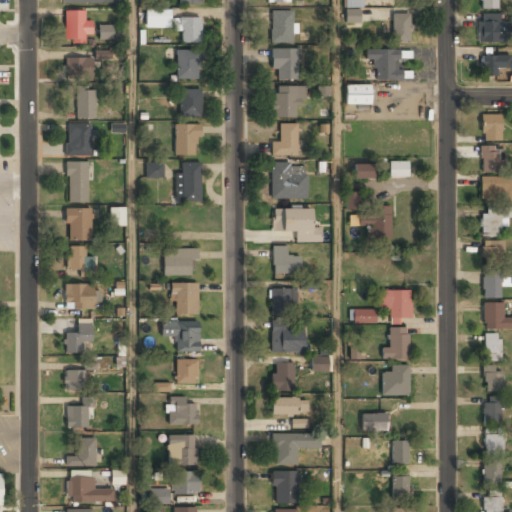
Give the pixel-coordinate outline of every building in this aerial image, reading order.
[(345,0),(345,7),(362,8),(362,0),(345,0)] [(497,8),(497,0),(480,0),(480,8),(497,8)] [(359,23),(359,8),(344,8),(344,23),(359,23)] [(170,27),(170,9),(145,9),(145,27),(170,27)] [(84,10),(63,10),(63,42),(85,42),(85,34),(92,34),(92,21),(84,21),(84,10)] [(270,42),(292,42),(292,10),(270,10),(270,42)] [(409,13),(392,13),(392,42),(409,42),(409,13)] [(477,40),(507,41),(507,22),(495,21),(495,15),(484,15),(484,21),(477,21),(477,40)] [(179,43),(200,43),(200,18),(179,18),(179,43)] [(98,25),(98,39),(113,39),(113,24),(98,25)] [(277,68),(277,80),(296,80),(296,49),(269,49),(269,68),(277,68)] [(365,60),(373,60),(373,78),(398,78),(398,49),(365,49),(365,60)] [(175,78),(197,78),(197,50),(175,50),(175,78)] [(497,76),(497,67),(508,67),(508,55),(480,55),(480,76),(497,76)] [(64,58),(64,79),(93,79),(93,58),(64,58)] [(370,83),(345,83),(345,103),(370,103),(370,83)] [(294,118),(294,102),(303,102),(303,87),(273,86),(272,118),(294,118)] [(177,89),(177,117),(200,117),(200,89),(177,89)] [(74,118),(93,118),(93,91),(74,91),(74,118)] [(500,140),(500,114),(480,114),(480,140),(500,140)] [(296,123),(278,123),(278,141),(269,141),(269,156),(296,156),(296,123)] [(90,156),(90,124),(65,124),(65,156),(90,156)] [(173,154),(198,154),(198,124),(173,124),(173,154)] [(479,146),(479,171),(500,171),(500,145),(479,146)] [(66,203),(86,203),(86,161),(66,161),(66,203)] [(180,172),(175,172),(175,201),(200,201),(200,161),(180,161),(180,172)] [(407,176),(407,161),(387,161),(387,176),(407,176)] [(163,177),(162,162),(145,162),(145,178),(163,177)] [(305,163),(269,163),(269,198),(305,198),(305,163)] [(371,177),(371,163),(352,163),(352,177),(371,177)] [(511,177),(478,177),(478,200),(511,200),(511,177)] [(355,208),(355,192),(346,192),(346,208),(355,208)] [(349,215),(349,226),(368,226),(368,239),(390,239),(390,206),(369,205),(369,215),(349,215)] [(124,207),(109,208),(109,225),(124,224),(124,207)] [(66,241),(90,241),(90,208),(66,208),(66,241)] [(319,242),(319,227),(309,227),(309,208),(271,209),(271,231),(294,231),(294,242),(319,242)] [(478,236),(502,236),(502,210),(478,210),(478,236)] [(481,240),(481,261),(502,261),(502,240),(481,240)] [(83,246),(65,246),(65,270),(92,270),(92,256),(83,256),(83,246)] [(286,246),(271,246),(271,275),(299,275),(299,256),(286,256),(286,246)] [(162,275),(195,275),(195,249),(162,249),(162,275)] [(481,297),(500,297),(500,284),(511,284),(511,272),(481,272),(481,297)] [(196,282),(170,282),(170,314),(196,314),(196,282)] [(63,309),(96,309),(96,284),(63,284),(63,309)] [(296,288),(269,288),(269,312),(288,312),(288,302),(296,302),(296,288)] [(409,317),(409,289),(376,289),(376,309),(388,309),(388,317),(409,317)] [(481,328),(511,328),(511,317),(502,317),(502,302),(481,302),(481,328)] [(374,322),(374,307),(351,307),(351,322),(374,322)] [(197,320),(160,320),(160,338),(173,338),(173,351),(197,351),(197,320)] [(288,327),(288,320),(269,320),(269,351),(303,351),(303,327),(288,327)] [(76,333),(63,333),(63,353),(82,353),(82,341),(91,341),(91,322),(76,322),(76,333)] [(389,345),(381,345),(381,358),(407,358),(407,326),(389,326),(389,345)] [(499,360),(499,333),(483,333),(483,360),(499,360)] [(310,370),(327,370),(327,357),(310,357),(310,370)] [(174,384),(195,384),(195,358),(174,358),(174,384)] [(293,363),(269,363),(269,390),(293,390),(293,363)] [(407,395),(407,364),(389,364),(389,372),(380,372),(380,395),(407,395)] [(482,390),(500,390),(500,366),(482,366),(482,390)] [(84,370),(63,370),(63,390),(84,390),(84,370)] [(169,391),(169,382),(152,383),(153,392),(169,391)] [(195,424),(195,403),(184,403),(184,397),(166,397),(166,424),(195,424)] [(270,416),(306,416),(306,397),(270,397),(270,416)] [(500,421),(500,398),(482,398),(482,421),(500,421)] [(64,428),(87,428),(87,405),(64,405),(64,428)] [(386,413),(361,413),(361,429),(386,430),(386,413)] [(304,418),(291,420),(292,428),(305,426),(304,418)] [(502,452),(502,428),(483,428),(483,452),(502,452)] [(296,447),(315,447),(315,433),(272,433),(272,465),(296,465),(296,447)] [(166,465),(193,465),(193,434),(166,434),(166,465)] [(64,455),(64,467),(94,467),(94,436),(75,436),(75,455),(64,455)] [(390,441),(390,464),(406,464),(406,440),(390,441)] [(499,486),(499,464),(481,464),(481,486),(499,486)] [(124,470),(111,471),(111,484),(124,484),(124,470)] [(272,503),(296,503),(296,470),(272,470),(272,503)] [(197,494),(197,471),(172,471),(172,494),(197,494)] [(390,476),(390,498),(406,498),(406,476),(390,476)] [(65,503),(113,502),(113,489),(92,489),(92,477),(65,477),(65,503)] [(167,503),(167,489),(148,489),(148,503),(167,503)] [(481,511),(500,511),(500,496),(481,496),(481,511)]
